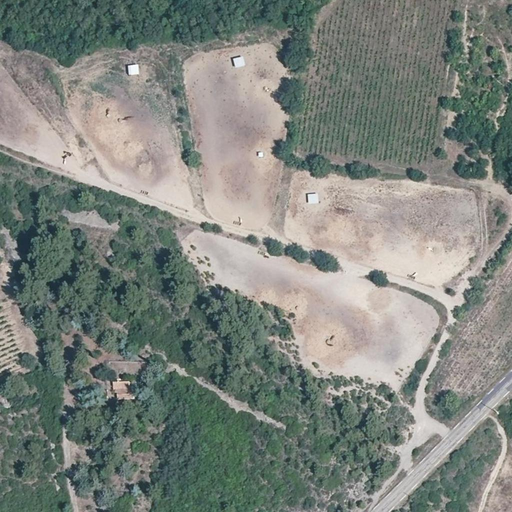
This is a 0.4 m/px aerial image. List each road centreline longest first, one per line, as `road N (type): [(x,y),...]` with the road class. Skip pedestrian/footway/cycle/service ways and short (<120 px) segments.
road 1 (track): [(0,152),(217,230),(440,297),(453,309),(421,380),(412,477)]
road 2 (tertiary): [(511,379),(376,511)]
road 3 (track): [(74,511),(67,389)]
